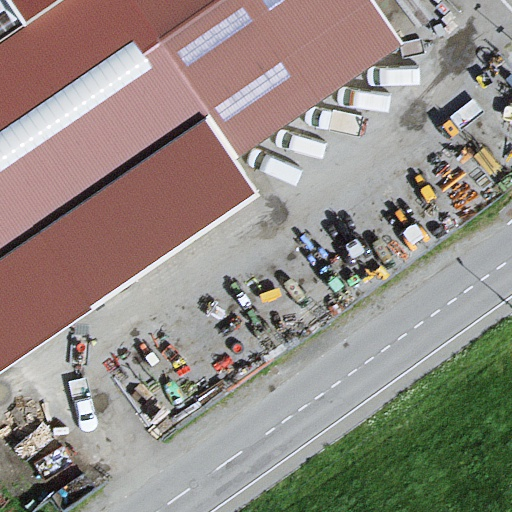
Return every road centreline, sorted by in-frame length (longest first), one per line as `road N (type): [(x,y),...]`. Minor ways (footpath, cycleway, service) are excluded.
road 1 (unknown): [(494,0),(340,161),(64,348),(172,505)]
road 2 (residential): [(511,265),(163,511)]
